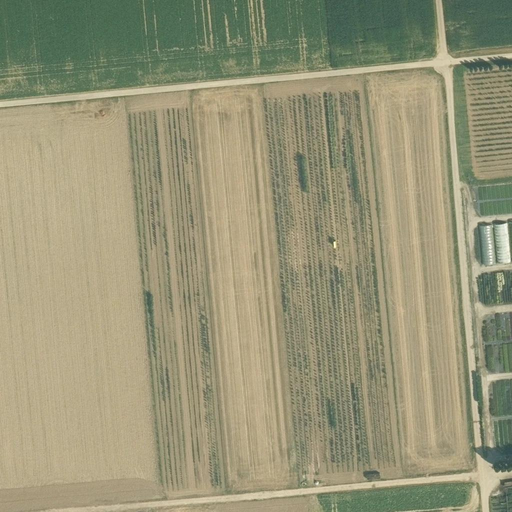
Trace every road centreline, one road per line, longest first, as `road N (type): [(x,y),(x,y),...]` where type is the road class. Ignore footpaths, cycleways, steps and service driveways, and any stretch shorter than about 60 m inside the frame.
road 1 (track): [(511,56),(0,104)]
road 2 (track): [(511,473),(92,511)]
road 3 (track): [(445,63),(483,476)]
